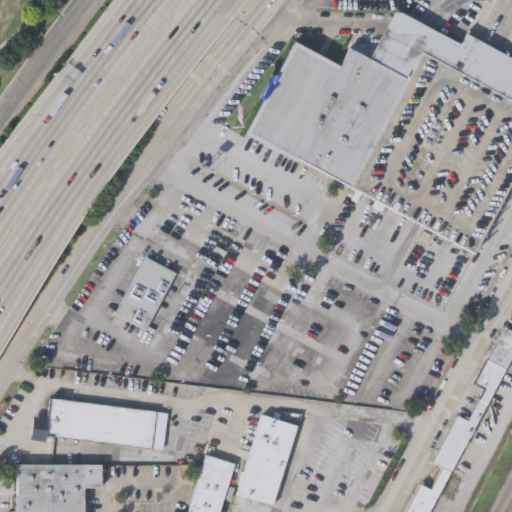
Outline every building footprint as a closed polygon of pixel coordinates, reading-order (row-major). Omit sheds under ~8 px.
[(511,195),(505,192),(473,253),(249,132),(294,47),(337,70),(349,48),(368,59),(386,24),(393,12),(400,13),(426,26),(460,44),(465,34),(511,58),(511,195)] [(114,312),(145,255),(176,272),(145,329),(114,312)] [(403,511),(419,482),(430,488),(442,465),(432,460),(457,414),(467,419),(481,393),(478,391),(481,386),(474,382),(504,326),(511,329),(511,355),(429,511),(403,511)] [(46,397),(153,410),(152,416),(159,417),(156,441),(149,440),(148,446),(43,434),(42,440),(28,438),(31,416),(44,418),(46,397)] [(237,483),(234,482),(238,469),(241,471),(260,414),(269,417),(271,411),(278,413),(275,419),(294,425),(268,504),(234,493),(237,483)] [(235,462),(218,511),(185,511),(206,450),(211,451),(210,454),(235,462)] [(80,511),(15,511),(16,464),(98,464),(98,487),(80,487),(80,511)]
